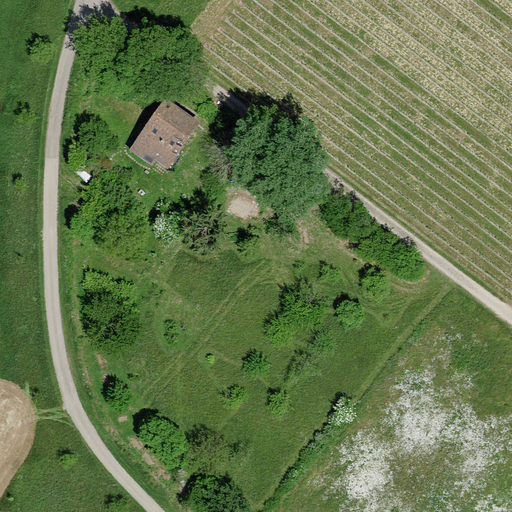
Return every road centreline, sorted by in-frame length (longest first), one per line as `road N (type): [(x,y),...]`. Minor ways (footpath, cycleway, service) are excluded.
road 1 (track): [(157,511),(86,429),(56,328),(53,140),(84,0)]
road 2 (track): [(92,0),(511,316)]
